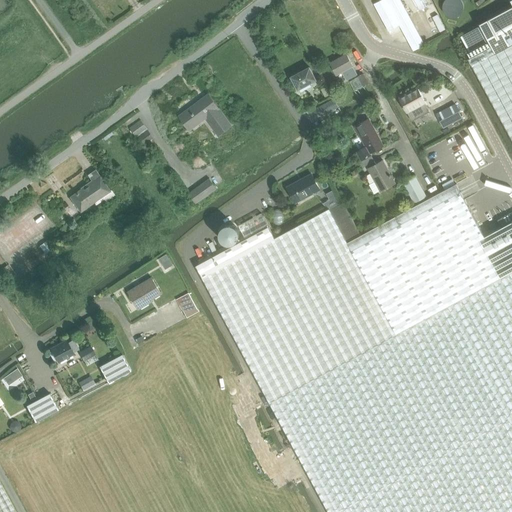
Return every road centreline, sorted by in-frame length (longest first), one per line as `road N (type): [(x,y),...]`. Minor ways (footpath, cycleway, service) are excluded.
road 1 (residential): [(0,199),(269,0)]
road 2 (tertiary): [(343,0),(374,46),(457,77),(511,171)]
road 3 (unclassified): [(156,0),(0,111)]
